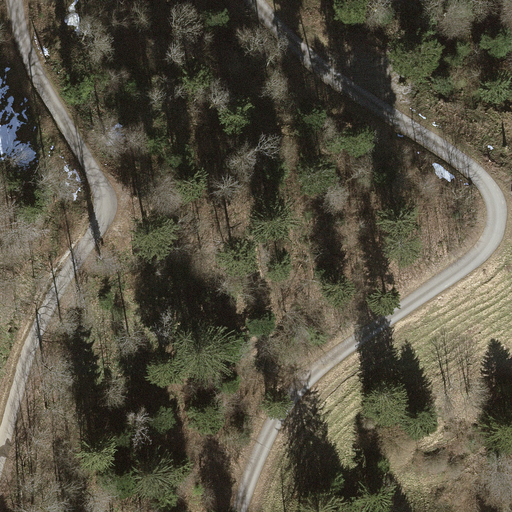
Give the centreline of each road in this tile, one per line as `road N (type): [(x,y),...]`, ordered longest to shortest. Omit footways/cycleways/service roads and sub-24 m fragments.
road 1 (unclassified): [(241,511),(261,450),(289,400),(320,368),(468,265),(487,245),(497,211),(475,167),(332,70),(258,0)]
road 2 (unclassified): [(17,0),(30,54),(97,172),(105,204),(47,317),(0,460)]
